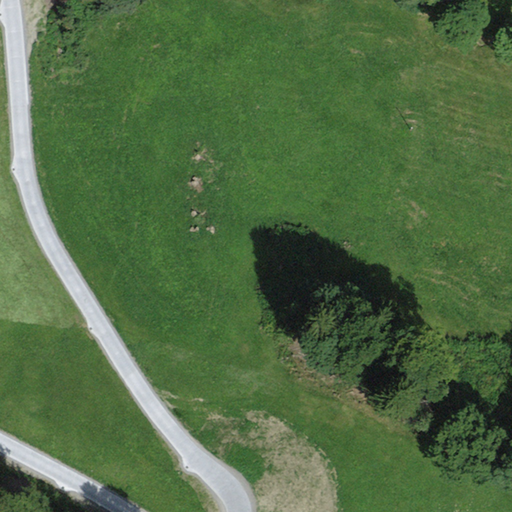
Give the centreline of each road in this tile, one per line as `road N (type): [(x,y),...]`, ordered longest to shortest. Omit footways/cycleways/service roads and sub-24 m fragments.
road 1 (track): [(235,511),(128,372),(29,196),(9,0)]
road 2 (track): [(0,435),(132,511)]
